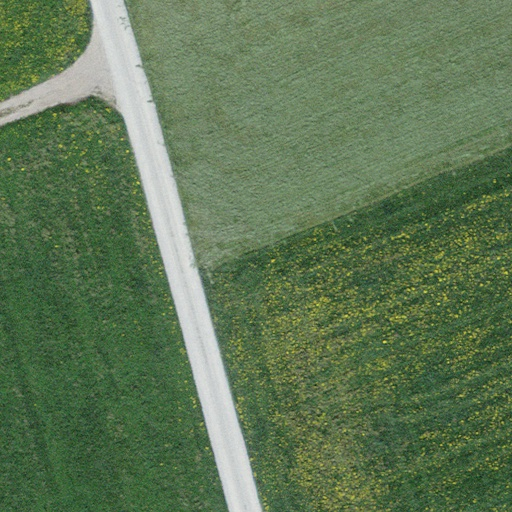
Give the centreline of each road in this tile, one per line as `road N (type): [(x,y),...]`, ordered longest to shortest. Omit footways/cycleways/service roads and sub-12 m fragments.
road 1 (track): [(106,0),(250,511)]
road 2 (track): [(0,122),(129,72)]
